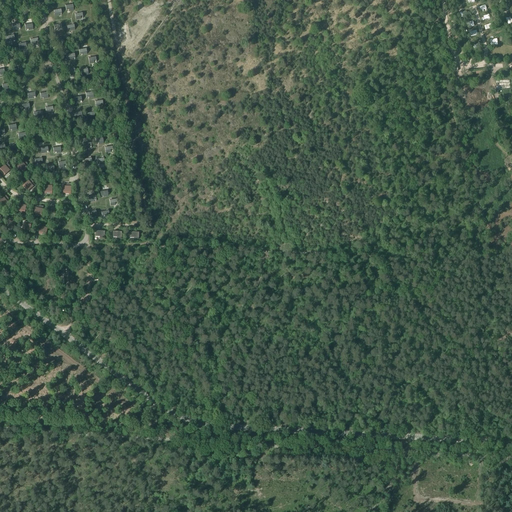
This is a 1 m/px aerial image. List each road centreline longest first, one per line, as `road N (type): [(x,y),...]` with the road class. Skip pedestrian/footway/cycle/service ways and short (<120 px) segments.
road 1 (tertiary): [(511,444),(204,426),(155,404),(0,287)]
road 2 (track): [(108,0),(148,246)]
road 3 (track): [(369,256),(148,246)]
road 4 (track): [(263,252),(217,427)]
